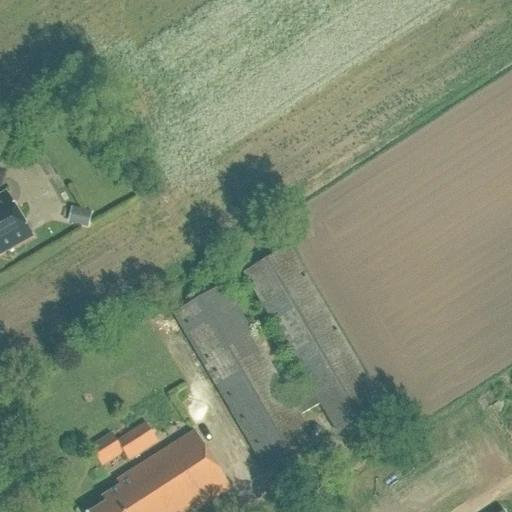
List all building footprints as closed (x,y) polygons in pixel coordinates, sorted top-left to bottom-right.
[(0,256),(32,238),(6,193),(0,196),(0,256)] [(79,210),(75,227),(89,230),(93,213),(79,210)] [(244,275),(310,387),(289,399),(223,286),(174,315),(267,475),(317,446),(300,417),(320,405),(337,434),(382,408),(289,248),(244,275)] [(145,424),(103,451),(111,464),(123,456),(128,463),(157,444),(145,424)] [(107,505),(94,511),(196,511),(230,490),(195,433),(117,483),(120,488),(103,499),(107,505)]
